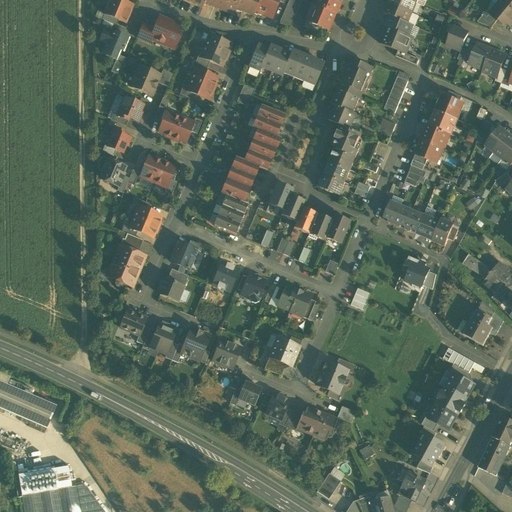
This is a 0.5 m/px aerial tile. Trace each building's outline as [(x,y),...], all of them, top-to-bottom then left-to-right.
[(119,21),(126,24),(132,9),(130,6),(116,0),(109,0),(103,15),(104,15),(119,21)] [(228,0),(217,0),(214,8),(224,12),(228,0)] [(240,0),(228,0),(224,12),(234,16),(236,11),(240,0)] [(240,0),(236,11),(242,14),(242,12),(253,17),(259,0),(240,0)] [(259,0),(253,17),(258,19),(260,15),(271,20),(279,2),(279,0),(259,0)] [(289,0),(279,24),(290,29),(302,1),(299,0),(289,0)] [(328,0),(316,0),(314,6),(335,15),(336,15),(340,5),(328,0)] [(412,14),(416,4),(405,0),(390,0),(388,5),(412,14)] [(511,9),(503,2),(501,0),(490,14),(491,16),(498,21),(505,27),(507,24),(510,27),(511,25),(511,9)] [(511,0),(504,0),(503,2),(511,9),(511,0)] [(422,7),(416,4),(412,14),(418,17),(422,7)] [(328,31),(335,15),(314,6),(312,5),(305,22),(328,31)] [(408,24),(412,14),(388,5),(384,15),(389,17),(408,24)] [(459,10),(451,7),(448,13),(456,17),(459,10)] [(95,18),(102,21),(104,15),(103,15),(97,12),(95,18)] [(419,17),(418,17),(412,14),(408,24),(414,27),(415,27),(419,17)] [(113,25),(116,27),(119,21),(104,15),(102,21),(104,22),(113,25)] [(445,18),(438,15),(435,23),(442,26),(445,18)] [(491,29),(498,21),(491,16),(488,19),(487,18),(483,15),(477,23),(491,29)] [(414,27),(408,24),(389,17),(385,27),(387,28),(409,37),(414,27)] [(151,40),(170,48),(171,44),(176,46),(180,35),(177,33),(180,26),(163,19),(162,22),(158,20),(155,30),(150,40),(151,40)] [(303,27),(325,37),(328,31),(305,22),(303,27)] [(138,39),(149,44),(151,40),(150,40),(155,30),(144,25),(138,39)] [(442,28),(435,25),(432,31),(439,34),(442,28)] [(419,29),(415,27),(414,27),(409,37),(413,39),(415,39),(419,29)] [(446,47),(460,53),(462,49),(468,33),(454,27),(446,47)] [(413,39),(409,37),(387,28),(380,44),(398,52),(406,55),(413,39)] [(116,61),(118,56),(121,51),(123,46),(126,47),(129,39),(115,33),(114,36),(104,31),(99,42),(106,44),(110,46),(105,57),(116,61)] [(201,39),(207,42),(209,36),(203,33),(201,39)] [(207,42),(205,47),(227,56),(231,45),(209,36),(207,42)] [(440,40),(434,38),(431,45),(437,47),(440,40)] [(101,55),(105,57),(110,46),(106,44),(101,55)] [(483,71),(491,51),(477,44),(475,48),(468,65),(483,71)] [(260,72),(262,69),(261,69),(268,50),(258,46),(249,68),(260,72)] [(270,46),(268,50),(261,69),(262,69),(271,73),(281,51),(270,46)] [(470,46),(467,51),(462,49),(460,53),(457,60),(463,62),(468,65),(475,48),(470,46)] [(222,67),(227,56),(205,47),(200,58),(210,62),(222,67)] [(290,55),(281,51),(271,73),(282,77),(283,74),(283,73),(290,55)] [(292,51),(290,55),(283,73),(283,74),(293,78),(303,56),(292,51)] [(506,57),(491,51),(483,71),(483,72),(489,74),(488,75),(496,79),(497,79),(501,69),(506,57)] [(396,58),(417,67),(419,60),(406,55),(398,52),(396,58)] [(111,73),(120,76),(127,60),(118,56),(116,61),(111,73)] [(313,60),(303,56),(293,78),(304,82),(313,60)] [(198,57),(196,63),(208,68),(210,62),(200,58),(198,57)] [(323,64),(313,60),(304,82),(314,86),(323,64)] [(343,79),(338,91),(359,100),(360,101),(364,92),(362,92),(368,77),(370,78),(373,70),(366,67),(366,66),(358,63),(351,60),(346,73),(345,73),(344,74),(345,74),(344,78),(343,77),(342,79),(343,79)] [(205,73),(208,68),(196,63),(194,62),(191,68),(195,70),(195,69),(205,73)] [(441,67),(434,65),(431,72),(438,75),(441,67)] [(130,88),(152,97),(158,84),(161,77),(160,76),(139,67),(130,88)] [(195,70),(191,80),(213,90),(218,79),(205,73),(195,69),(195,70)] [(495,82),(501,84),(506,74),(506,72),(501,69),(497,79),(496,79),(495,82)] [(158,84),(167,88),(172,75),(163,71),(160,76),(161,77),(158,84)] [(400,72),(397,78),(408,83),(411,77),(400,72)] [(511,78),(511,76),(506,74),(501,84),(509,88),(510,84),(509,84),(511,78)] [(406,88),(408,83),(397,78),(395,83),(406,88)] [(208,101),(213,90),(191,80),(186,91),(186,92),(196,96),(208,101)] [(312,92),(314,86),(304,82),(301,88),(312,92)] [(404,93),(406,88),(395,83),(393,89),(404,93)] [(244,86),(241,92),(252,96),(255,91),(244,86)] [(115,96),(117,97),(122,99),(125,92),(117,89),(115,96)] [(189,99),(194,101),(196,96),(186,92),(186,91),(182,89),(180,95),(189,99)] [(402,98),(404,93),(393,89),(391,94),(402,98)] [(353,115),(359,100),(338,91),(332,106),(336,107),(353,115)] [(250,102),(252,96),(241,92),(239,97),(250,102)] [(447,98),(460,103),(462,98),(449,93),(447,98)] [(399,104),(402,98),(391,94),(389,99),(399,104)] [(438,106),(435,112),(458,121),(464,105),(460,103),(447,98),(442,96),(440,101),(439,100),(437,105),(438,106)] [(108,119),(111,121),(113,115),(117,116),(124,100),(122,99),(117,97),(108,119)] [(248,108),(250,102),(239,97),(237,103),(248,108)] [(129,119),(138,122),(140,116),(138,116),(142,106),(125,99),(124,100),(117,116),(117,117),(128,121),(129,119)] [(397,109),(399,104),(389,99),(386,105),(397,109)] [(155,118),(161,120),(167,107),(160,105),(155,118)] [(252,116),(258,118),(262,108),(256,105),(252,116)] [(395,114),(397,109),(386,105),(384,110),(395,114)] [(262,108),(258,118),(280,127),(284,116),(262,107),(262,108)] [(357,116),(353,115),(336,107),(329,122),(351,131),(357,116)] [(477,119),(482,122),(486,112),(481,110),(477,119)] [(435,112),(429,126),(451,136),(458,121),(435,112)] [(169,138),(172,140),(180,118),(167,113),(159,133),(166,136),(169,137),(169,138)] [(115,123),(125,127),(128,121),(117,117),(117,116),(113,115),(111,121),(115,123)] [(252,128),(253,129),(258,118),(252,116),(248,126),(252,128)] [(351,131),(356,133),(362,118),(357,116),(351,131)] [(193,124),(180,118),(172,140),(175,141),(175,140),(179,141),(186,144),(190,132),(194,124),(193,124)] [(253,129),(258,131),(275,138),(275,137),(280,127),(258,118),(253,129)] [(190,132),(197,135),(202,122),(195,119),(193,124),(194,124),(190,132)] [(383,120),(381,126),(394,131),(396,125),(383,120)] [(486,121),(481,132),(486,136),(490,132),(493,127),(486,121)] [(391,137),(394,131),(381,126),(378,132),(391,137)] [(448,142),(451,136),(429,126),(427,126),(421,141),(444,150),(447,143),(448,142)] [(336,148),(335,150),(356,159),(359,152),(356,150),(362,135),(356,133),(341,127),(332,147),(336,148)] [(253,129),(252,128),(248,139),(253,141),(258,131),(253,129)] [(116,151),(122,154),(126,144),(128,145),(131,139),(122,135),(123,133),(115,129),(107,147),(116,151)] [(485,147),(494,154),(509,135),(500,129),(495,135),(488,144),(485,147)] [(258,131),(253,141),(276,150),(280,140),(275,138),(258,131)] [(495,135),(490,132),(486,136),(481,132),(479,138),(488,144),(495,135)] [(469,135),(466,142),(473,145),(476,138),(469,135)] [(494,154),(502,160),(511,147),(511,137),(509,135),(494,154)] [(225,142),(236,146),(238,140),(227,136),(225,142)] [(253,141),(249,152),(271,161),(276,150),(253,141)] [(427,160),(431,162),(436,160),(437,157),(440,159),(444,150),(421,141),(415,155),(427,160)] [(473,145),(466,142),(463,148),(470,151),(473,145)] [(224,146),(216,143),(213,149),(221,153),(224,146)] [(113,156),(116,151),(107,147),(104,146),(102,152),(113,156)] [(494,154),(485,147),(480,155),(488,161),(490,160),(494,154)] [(511,147),(502,160),(511,167),(511,165),(511,147)] [(333,155),(330,163),(350,171),(351,171),(350,171),(352,166),(356,159),(335,150),(333,154),(333,155)] [(245,162),(244,162),(258,168),(258,169),(266,172),(267,172),(271,161),(249,152),(245,162)] [(494,154),(490,160),(498,166),(502,160),(494,154)] [(415,155),(413,161),(425,166),(427,160),(415,155)] [(141,178),(154,183),(162,162),(156,159),(155,160),(148,158),(140,177),(141,178)] [(236,159),(232,170),(254,179),(258,169),(258,168),(244,162),(236,159)] [(118,188),(119,188),(123,177),(122,176),(125,168),(106,160),(102,171),(107,173),(103,182),(118,188)] [(502,160),(498,166),(506,173),(511,167),(502,160)] [(411,167),(423,172),(423,171),(425,166),(413,161),(411,167)] [(169,165),(162,162),(154,183),(166,188),(167,189),(170,180),(175,169),(169,166),(169,165)] [(347,179),(350,171),(330,163),(328,167),(325,175),(345,184),(345,183),(347,179)] [(365,169),(376,174),(378,168),(367,164),(365,169)] [(423,172),(411,167),(409,173),(420,177),(424,179),(426,173),(423,172)] [(232,170),(227,180),(249,189),(254,179),(232,170)] [(132,171),(129,179),(127,184),(134,187),(139,174),(132,171)] [(407,178),(418,183),(420,177),(409,173),(407,178)] [(437,176),(431,174),(428,180),(434,183),(437,176)] [(494,185),(499,190),(508,180),(510,178),(506,174),(505,175),(495,182),(496,182),(494,185)] [(342,191),(345,184),(325,175),(324,175),(323,179),(323,180),(319,188),(326,191),(327,192),(329,193),(331,194),(333,194),(340,197),(340,196),(342,191)] [(123,194),(127,184),(129,179),(123,177),(119,188),(118,188),(117,192),(123,194)] [(418,183),(423,185),(426,179),(424,179),(420,177),(418,183)] [(154,183),(141,178),(138,185),(151,190),(154,183)] [(410,186),(416,188),(418,183),(407,178),(405,184),(410,186)] [(466,179),(459,189),(466,192),(472,183),(466,179)] [(164,193),(172,196),(177,183),(170,180),(167,189),(166,188),(164,193)] [(221,195),(226,197),(243,204),(249,189),(227,180),(221,195)] [(446,183),(439,180),(435,188),(440,190),(444,188),(446,183)] [(503,194),(506,191),(511,183),(508,180),(499,190),(503,194)] [(404,185),(397,182),(395,188),(402,190),(404,185)] [(359,183),(357,189),(368,193),(370,188),(359,183)] [(203,187),(196,184),(194,191),(201,193),(203,187)] [(269,205),(284,211),(290,196),(292,191),(277,185),(269,205)] [(366,199),(368,193),(357,189),(355,194),(366,199)] [(489,192),(483,189),(479,197),(486,200),(489,192)] [(226,197),(221,195),(220,194),(216,204),(222,207),(226,197)] [(281,217),(290,220),(291,218),(297,221),(302,209),(305,203),(290,196),(284,211),(281,217)] [(391,202),(402,207),(404,201),(394,196),(391,202)] [(226,197),(222,207),(244,216),(248,206),(243,204),(226,197)] [(138,207),(146,210),(149,205),(145,203),(135,199),(132,205),(138,207)] [(478,206),(473,199),(465,205),(471,212),(478,206)] [(388,223),(394,226),(402,207),(391,202),(384,219),(389,221),(388,223)] [(138,207),(134,218),(158,228),(162,217),(146,210),(138,207)] [(222,207),(218,216),(240,226),(244,216),(222,207)] [(413,211),(402,207),(394,226),(400,228),(401,226),(405,228),(413,211)] [(427,207),(424,216),(433,220),(437,211),(427,207)] [(296,223),(294,227),(302,230),(301,232),(309,236),(317,215),(302,209),(297,221),(296,223)] [(424,216),(413,211),(405,228),(404,230),(405,230),(411,233),(412,230),(417,232),(424,216)] [(208,224),(213,226),(218,216),(212,214),(208,224)] [(500,218),(493,214),(489,221),(496,225),(500,218)] [(332,222),(317,215),(309,236),(308,238),(315,241),(316,239),(324,242),(325,238),(332,222)] [(99,216),(96,222),(103,225),(106,219),(99,216)] [(236,236),(240,226),(218,216),(213,226),(236,236)] [(433,220),(424,216),(417,232),(426,236),(425,239),(432,242),(440,223),(433,220)] [(334,217),(332,222),(325,238),(340,245),(344,235),(346,234),(345,231),(349,223),(334,217)] [(153,239),(158,228),(134,218),(129,229),(137,233),(153,239)] [(441,221),(440,223),(432,242),(445,247),(448,240),(452,229),(454,226),(441,221)] [(121,232),(127,235),(135,238),(137,233),(129,229),(124,226),(121,232)] [(448,240),(454,242),(458,231),(452,229),(448,240)] [(127,235),(121,232),(119,231),(117,236),(118,237),(123,239),(124,240),(127,235)] [(268,249),(274,235),(267,232),(261,245),(268,249)] [(143,241),(135,238),(127,235),(124,240),(129,242),(126,250),(138,254),(143,241)] [(481,240),(489,246),(492,242),(484,236),(481,240)] [(116,287),(119,288),(122,287),(123,284),(133,288),(135,283),(134,280),(138,269),(141,268),(145,258),(138,254),(126,250),(129,242),(124,240),(123,239),(109,273),(117,276),(117,278),(116,281),(115,284),(116,287)] [(276,252),(283,255),(288,242),(282,239),(276,252)] [(197,251),(200,253),(203,247),(190,242),(188,247),(197,251)] [(295,245),(288,242),(283,255),(289,258),(295,245)] [(180,267),(189,270),(197,251),(188,247),(178,243),(170,263),(180,267)] [(298,261),(305,264),(311,252),(303,249),(298,261)] [(503,286),(504,285),(491,274),(487,267),(469,255),(463,265),(486,280),(483,284),(495,295),(502,286),(503,286)] [(412,287),(421,291),(423,287),(429,273),(430,271),(424,269),(426,265),(409,258),(403,273),(409,275),(406,283),(413,286),(412,287)] [(325,273),(333,276),(337,265),(330,261),(325,273)] [(222,263),(220,267),(218,273),(213,286),(229,293),(239,270),(222,263)] [(511,272),(500,263),(491,274),(504,285),(507,282),(508,282),(511,276),(511,272)] [(212,271),(218,273),(220,267),(215,265),(212,271)] [(180,267),(177,273),(188,277),(190,278),(193,271),(189,270),(180,267)] [(184,288),(188,277),(177,273),(171,270),(167,281),(184,288)] [(107,277),(116,281),(117,278),(117,276),(109,273),(107,277)] [(436,276),(429,273),(423,287),(433,291),(436,276)] [(251,303),(255,304),(259,303),(260,299),(259,296),(261,291),(263,290),(266,282),(250,275),(248,279),(242,292),(241,296),(250,300),(251,303)] [(237,290),(242,292),(248,279),(243,276),(237,290)] [(511,276),(508,282),(507,282),(504,285),(503,286),(511,293),(511,276)] [(157,294),(178,302),(178,301),(183,290),(184,288),(167,281),(163,279),(157,294)] [(376,284),(370,281),(368,287),(374,290),(376,284)] [(409,296),(412,287),(413,286),(406,283),(401,293),(409,296)] [(264,302),(269,304),(277,288),(271,286),(264,302)] [(495,295),(503,303),(505,301),(511,293),(503,286),(502,286),(495,295)] [(279,288),(277,288),(269,304),(269,306),(276,309),(277,307),(279,302),(274,300),(279,288)] [(274,300),(279,302),(284,291),(279,288),(274,300)] [(285,288),(284,291),(279,302),(277,307),(290,312),(299,291),(294,289),(293,291),(285,288)] [(368,300),(370,295),(357,289),(355,295),(368,300)] [(183,290),(178,301),(186,304),(190,293),(183,290)] [(303,319),(303,318),(310,301),(312,297),(299,291),(290,312),(289,313),(303,319)] [(366,306),(368,300),(355,295),(353,300),(366,306)] [(363,311),(366,306),(353,300),(350,306),(363,311)] [(315,303),(310,301),(303,318),(308,320),(314,306),(315,303)] [(482,302),(477,311),(491,319),(494,314),(482,302)] [(308,320),(313,322),(319,308),(314,306),(308,320)] [(139,337),(143,327),(145,323),(141,321),(142,317),(127,311),(122,325),(128,328),(126,332),(139,337)] [(463,335),(483,347),(484,346),(483,346),(492,330),(493,329),(488,326),(492,319),(491,319),(477,311),(477,312),(470,325),(464,335),(463,335)] [(492,330),(498,333),(504,322),(494,314),(491,319),(492,319),(488,326),(493,329),(492,330)] [(457,331),(464,335),(470,325),(463,321),(457,331)] [(150,348),(158,352),(169,326),(162,323),(161,327),(158,326),(154,336),(149,348),(150,348)] [(175,329),(169,326),(158,352),(167,355),(172,344),(177,333),(174,332),(175,329)] [(136,343),(143,346),(148,334),(150,330),(143,327),(139,337),(136,343)] [(181,355),(199,362),(204,351),(210,336),(191,329),(184,347),(181,355)] [(243,332),(241,337),(248,340),(251,333),(246,331),(243,332)] [(154,336),(148,334),(143,346),(142,349),(148,352),(150,348),(149,348),(154,336)] [(266,347),(273,350),(277,339),(271,336),(266,347)] [(299,348),(302,342),(291,337),(288,343),(299,348)] [(291,367),(299,348),(288,343),(277,339),(273,350),(269,358),(291,367)] [(213,360),(233,369),(241,351),(221,342),(213,360)] [(165,359),(172,361),(178,346),(172,344),(167,355),(165,359)] [(178,345),(178,346),(172,361),(178,364),(181,355),(184,347),(178,345)] [(150,348),(148,352),(147,355),(155,359),(158,352),(150,348)] [(449,349),(443,360),(448,362),(454,352),(449,349)] [(199,362),(205,365),(209,353),(204,351),(199,362)] [(454,352),(448,362),(453,365),(459,355),(454,352)] [(459,355),(453,365),(455,366),(458,368),(464,358),(459,355)] [(264,370),(281,377),(283,370),(291,367),(269,358),(264,370)] [(464,358),(458,368),(464,371),(470,361),(464,358)] [(347,373),(352,374),(355,366),(338,360),(335,367),(348,372),(347,373)] [(470,361),(464,371),(469,374),(472,369),(475,364),(470,361)] [(329,391),(338,395),(347,373),(348,372),(335,367),(326,363),(316,386),(329,391)] [(485,369),(475,364),(472,369),(482,374),(485,369)] [(451,373),(454,375),(454,374),(465,381),(469,374),(464,371),(458,368),(455,366),(451,373)] [(446,389),(467,401),(475,386),(473,385),(465,381),(454,374),(454,375),(446,389)] [(230,388),(235,390),(236,389),(240,380),(234,377),(230,388)] [(0,409),(47,429),(56,407),(0,383),(0,409)] [(246,404),(254,407),(262,389),(245,383),(241,392),(238,400),(246,404)] [(241,392),(236,389),(235,390),(230,404),(236,407),(236,406),(238,400),(241,392)] [(446,389),(436,406),(457,418),(460,413),(461,413),(465,405),(464,405),(467,401),(446,389)] [(338,402),(340,396),(338,395),(329,391),(327,397),(338,402)] [(261,406),(268,409),(273,398),(266,395),(261,406)] [(280,421),(281,421),(286,409),(289,401),(274,395),(273,398),(268,409),(265,415),(280,421)] [(236,406),(244,410),(246,404),(238,400),(236,406)] [(457,418),(436,406),(429,420),(428,420),(438,425),(449,432),(457,418)] [(302,432),(314,436),(323,415),(307,408),(304,414),(302,414),(302,415),(297,426),(304,429),(302,432)] [(338,417),(351,422),(355,413),(342,408),(338,417)] [(278,425),(285,428),(291,411),(286,409),(281,421),(280,421),(278,425)] [(302,415),(291,411),(285,428),(292,431),(293,428),(294,425),(297,426),(302,415)] [(325,416),(323,415),(314,436),(324,440),(326,434),(329,435),(332,436),(338,421),(329,418),(329,419),(326,418),(325,416)] [(428,420),(429,420),(426,418),(422,426),(424,427),(434,432),(438,425),(428,420)] [(497,477),(502,465),(505,458),(511,444),(511,422),(502,418),(478,469),(497,477)] [(282,434),(285,428),(278,425),(276,431),(282,434)] [(421,434),(424,436),(425,435),(433,440),(436,434),(434,432),(424,427),(421,434)] [(437,458),(438,459),(445,447),(437,443),(437,442),(433,440),(425,435),(424,436),(417,449),(420,450),(416,457),(415,459),(420,462),(431,468),(432,467),(437,458)] [(343,449),(344,452),(356,447),(355,443),(343,449)] [(360,453),(364,461),(374,455),(370,448),(360,453)] [(511,461),(505,458),(502,465),(508,468),(511,461)] [(431,468),(420,462),(417,469),(430,475),(433,468),(432,467),(431,468)] [(68,467),(54,470),(58,490),(71,487),(68,467)] [(330,475),(340,482),(345,475),(334,468),(330,475)] [(58,490),(54,470),(47,471),(51,491),(58,490)] [(44,492),(51,491),(47,471),(41,472),(44,492)] [(398,481),(403,483),(407,473),(403,471),(399,479),(398,481)] [(37,493),(44,492),(41,472),(34,473),(37,493)] [(31,494),(37,493),(34,473),(27,474),(31,494)] [(425,482),(407,473),(403,483),(400,490),(399,489),(396,496),(399,497),(411,502),(415,504),(425,482)] [(22,496),(31,494),(27,474),(18,476),(22,496)] [(317,493),(328,500),(340,482),(330,475),(329,474),(317,493)] [(502,495),(511,499),(511,486),(507,484),(502,495)] [(104,511),(87,488),(83,485),(82,485),(71,487),(58,490),(51,491),(44,492),(37,493),(31,494),(22,496),(21,496),(23,511),(104,511)] [(387,491),(377,494),(378,500),(389,497),(387,491)] [(371,511),(369,503),(378,500),(377,494),(376,492),(359,498),(359,501),(362,511),(371,511)] [(369,503),(371,511),(393,511),(393,510),(389,497),(378,500),(369,503)] [(399,497),(396,502),(408,508),(411,502),(399,497)] [(362,511),(359,501),(353,502),(346,511),(362,511)] [(396,502),(394,508),(401,511),(406,511),(408,508),(396,502)]
